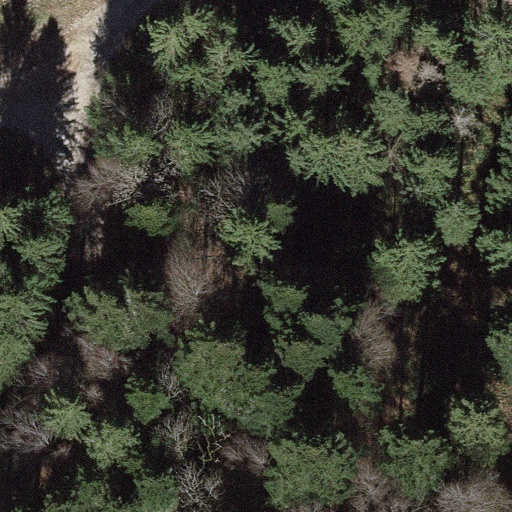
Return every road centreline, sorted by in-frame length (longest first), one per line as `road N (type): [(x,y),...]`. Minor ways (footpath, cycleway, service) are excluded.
road 1 (track): [(0,486),(98,225),(19,92)]
road 2 (track): [(0,103),(190,0)]
